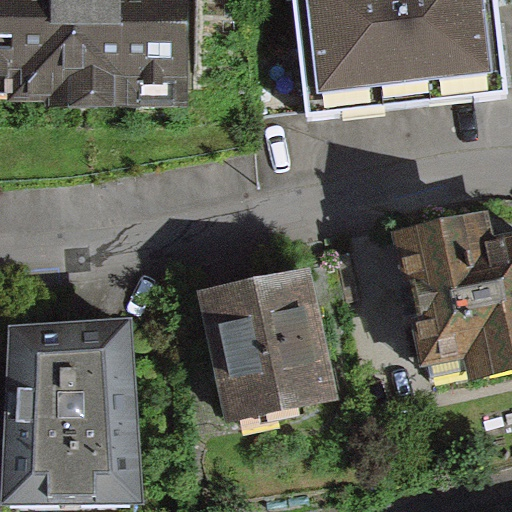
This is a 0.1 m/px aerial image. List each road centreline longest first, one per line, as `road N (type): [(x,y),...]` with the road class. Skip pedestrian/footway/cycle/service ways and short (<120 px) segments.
road 1 (residential): [(0,240),(159,219),(511,149)]
road 2 (residential): [(377,511),(511,483)]
